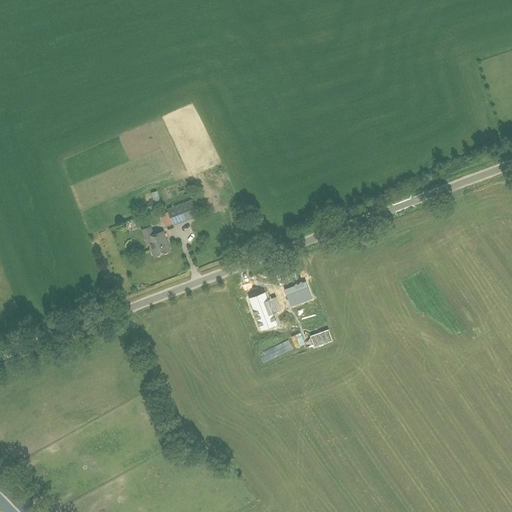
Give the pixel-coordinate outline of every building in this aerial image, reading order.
[(169,209),(174,225),(199,218),(194,201),(169,209)] [(155,208),(153,202),(146,205),(149,211),(155,208)] [(147,238),(154,257),(170,251),(163,232),(153,235),(150,227),(142,230),(146,239),(147,238)] [(281,310),(276,297),(268,299),(266,293),(249,299),(260,329),(277,323),(274,313),(281,310)] [(285,320),(290,329),(305,321),(299,312),(285,320)] [(301,350),(327,340),(322,327),(319,328),(317,323),(311,326),(313,331),(296,338),(301,350)] [(0,507),(4,511),(36,511),(30,505),(31,505),(0,472),(0,507)]
